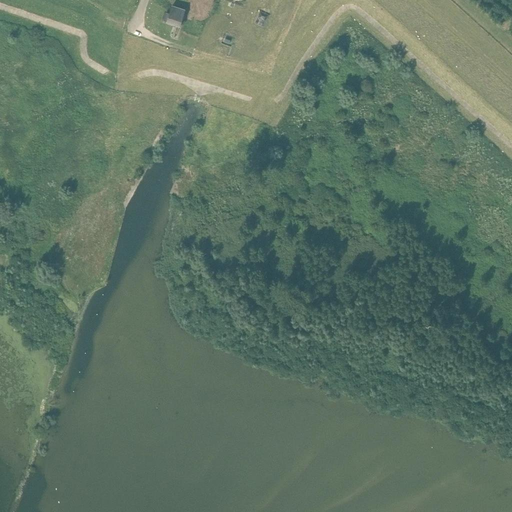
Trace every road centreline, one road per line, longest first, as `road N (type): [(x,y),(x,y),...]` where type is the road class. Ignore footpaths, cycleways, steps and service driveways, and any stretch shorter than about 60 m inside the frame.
road 1 (track): [(260,68),(265,103),(274,108),(352,13),(511,155)]
road 2 (track): [(272,58),(263,68),(234,64),(51,0)]
road 3 (track): [(511,121),(375,0)]
road 4 (track): [(511,80),(422,0)]
